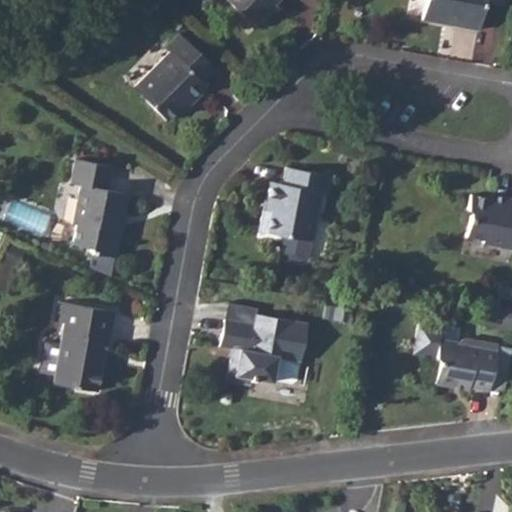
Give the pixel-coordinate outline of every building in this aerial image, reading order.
[(225,0),(226,0),(245,20),(262,24),(275,10),(272,6),(277,0),(225,0)] [(506,5),(506,0),(424,0),(422,18),(478,28),(482,1),(506,5)] [(203,77),(215,64),(178,28),(164,42),(170,47),(133,85),(167,118),(188,96),(193,101),(210,84),(203,77)] [(107,189),(111,166),(75,159),(70,181),(81,183),(73,222),(78,223),(74,244),(91,247),(90,252),(115,257),(127,193),(107,189)] [(307,264),(311,244),(319,195),(325,196),(329,178),(285,170),(282,187),(269,184),(264,214),(261,213),(257,234),(281,238),(278,259),(281,264),(302,268),(307,264)] [(511,250),(511,199),(510,199),(509,202),(472,195),(467,220),(470,223),(468,239),(486,242),(484,246),(511,250)] [(108,340),(113,311),(58,301),(55,321),(63,322),(59,344),(44,341),(38,372),(54,375),(52,383),(95,391),(102,353),(99,352),(102,339),(108,340)] [(332,320),(348,323),(351,307),(335,304),(332,320)] [(275,383),(275,380),(294,383),(299,378),(302,362),(303,362),(310,325),(259,316),(260,310),(230,305),(223,348),(236,350),(230,381),(253,386),(255,379),(275,383)] [(493,392),(502,345),(465,338),(457,344),(440,340),(436,359),(440,367),(436,387),(470,393),(471,388),(493,392)]
